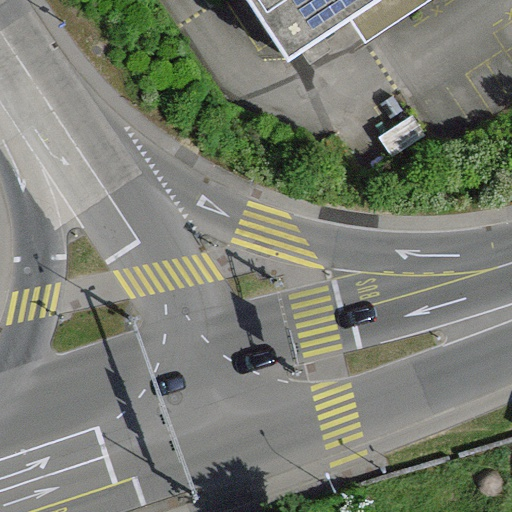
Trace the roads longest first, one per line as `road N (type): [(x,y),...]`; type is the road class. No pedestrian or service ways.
road 1 (tertiary): [(511,254),(388,254),(279,234),(171,192),(15,84)]
road 2 (tertiary): [(15,84),(254,403)]
road 3 (tertiary): [(15,84),(34,253),(0,417)]
road 4 (secondary): [(511,310),(254,403)]
road 5 (secondary): [(254,403),(0,487)]
